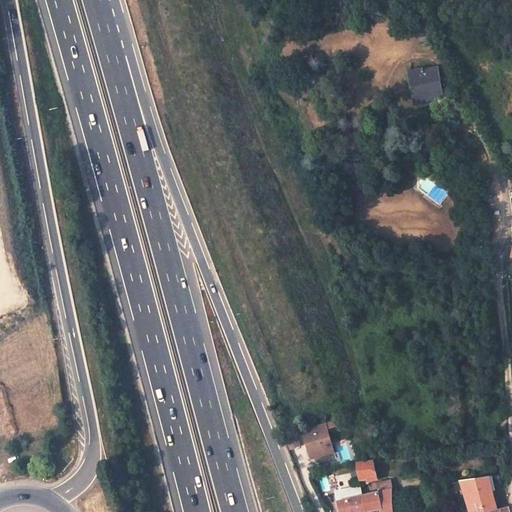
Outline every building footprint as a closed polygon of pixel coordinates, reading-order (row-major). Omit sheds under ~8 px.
[(425,75),(413,76),(418,103),(428,101),(428,99),(441,98),(436,70),(424,72),(425,75)] [(314,461),(337,453),(327,424),(304,432),(314,461)] [(292,453),(302,449),(299,439),(288,442),(292,453)] [(371,484),(379,482),(376,466),(358,469),(361,483),(370,480),(371,484)] [(497,511),(499,511),(486,476),(474,479),(485,511),(497,511)] [(485,511),(474,479),(461,481),(470,511),(485,511)] [(394,511),(390,484),(378,487),(379,494),(365,497),(368,511),(381,509),(381,511),(394,511)] [(337,491),(341,511),(366,511),(368,511),(365,497),(362,486),(337,491)]
